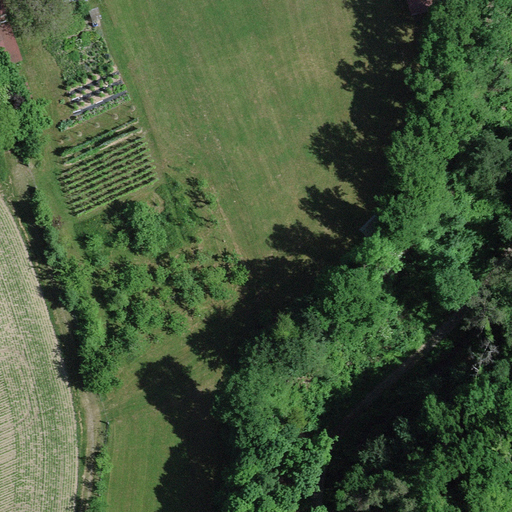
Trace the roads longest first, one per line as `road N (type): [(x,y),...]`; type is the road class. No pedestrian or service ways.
road 1 (track): [(0,131),(92,410),(85,511)]
road 2 (track): [(511,251),(351,412),(317,470),(317,511)]
